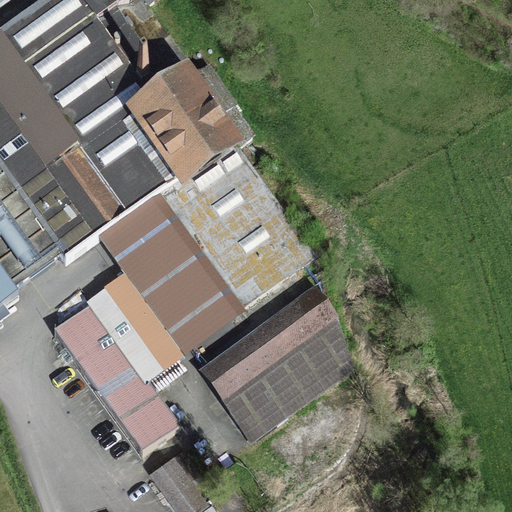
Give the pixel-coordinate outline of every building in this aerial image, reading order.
[(0,0),(0,275),(12,292),(59,257),(66,266),(161,198),(242,311),(312,261),(250,174),(261,165),(246,144),(252,140),(207,75),(189,88),(187,85),(185,86),(172,69),(160,78),(114,15),(129,5),(125,0),(0,0)] [(0,315),(19,302),(12,292),(0,275),(0,315)] [(255,439),(349,369),(332,322),(305,285),(198,363),(255,439)] [(142,459),(181,431),(147,384),(178,362),(123,287),(54,337),(142,459)] [(223,453),(200,423),(184,435),(214,476),(233,462),(225,451),(223,453)] [(173,461),(153,475),(179,511),(196,511),(206,505),(173,461)]
